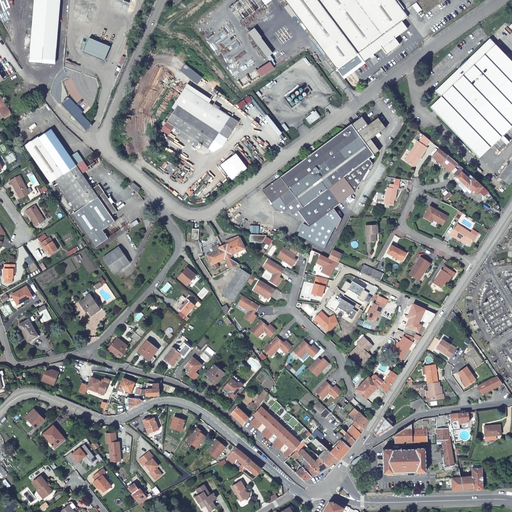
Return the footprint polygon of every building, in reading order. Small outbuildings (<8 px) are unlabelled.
[(54,63),(59,0),(27,0),(25,28),(32,29),(30,61),(54,63)] [(266,5),(262,0),(238,0),(229,7),(241,23),(266,5)] [(262,0),(266,5),(271,0),(285,0),(337,70),(338,69),(343,77),(345,75),(363,62),(382,48),(386,54),(400,44),(395,38),(408,28),(402,21),(408,17),(395,0),(262,0)] [(249,32),(267,57),(272,53),(253,29),(249,32)] [(481,159),(493,148),(511,129),(511,61),(491,40),(437,93),(442,98),(432,109),(481,159)] [(180,70),(197,84),(203,77),(185,63),(180,70)] [(385,71),(382,68),(373,75),(375,78),(385,71)] [(211,149),(222,133),(233,117),(211,103),(213,100),(203,93),(201,96),(190,89),(188,93),(184,98),(181,96),(178,101),(181,103),(169,122),(176,127),(211,149)] [(0,120),(2,124),(13,117),(0,95),(0,120)] [(61,103),(86,128),(91,123),(79,112),(82,110),(78,106),(77,108),(73,105),(75,103),(68,96),(61,103)] [(317,112),(307,119),(311,125),(321,118),(317,112)] [(233,117),(222,133),(230,139),(241,122),(233,117)] [(294,217),(297,219),(302,215),(307,222),(300,237),(326,250),(337,229),(339,230),(343,221),(334,211),(356,194),(374,165),(370,160),(380,152),(372,140),(387,129),(379,119),(369,127),(363,119),(264,192),(274,204),(276,203),(279,207),(277,209),(286,214),(290,210),(295,216),(294,217)] [(176,127),(169,122),(163,131),(170,136),(176,127)] [(25,145),(51,184),(55,181),(84,162),(77,152),(70,157),(52,129),(39,138),(38,136),(25,145)] [(511,129),(493,148),(499,156),(511,143),(511,129)] [(417,141),(404,160),(412,166),(419,156),(420,157),(427,147),(426,147),(430,141),(423,134),(418,141),(417,141)] [(450,174),(458,165),(440,149),(430,160),(433,163),(436,161),(441,166),(450,174)] [(55,181),(77,212),(98,198),(105,193),(99,185),(92,189),(83,175),(89,170),(84,162),(55,181)] [(511,184),(511,163),(501,178),(511,185),(511,184)] [(470,192),(474,195),(479,191),(484,187),(473,178),(470,181),(466,178),(470,175),(461,167),(454,176),(455,177),(453,179),(456,182),(459,185),(461,183),(465,187),(463,189),(468,193),(470,192)] [(12,186),(16,194),(18,193),(21,200),(30,195),(20,176),(9,182),(12,187),(12,186)] [(140,188),(133,183),(130,186),(138,191),(140,188)] [(387,188),(384,204),(393,205),(394,198),(395,197),(395,198),(397,189),(398,189),(399,185),(389,184),(388,188),(387,187),(387,188)] [(73,215),(96,248),(109,239),(103,231),(116,223),(112,217),(118,213),(112,205),(115,203),(111,198),(109,199),(105,193),(98,198),(77,212),(73,215)] [(444,197),(447,202),(453,198),(450,193),(444,197)] [(28,215),(36,227),(45,221),(35,206),(25,212),(27,216),(28,215)] [(447,217),(445,216),(430,207),(424,216),(423,217),(426,219),(431,223),(433,220),(434,219),(435,219),(437,220),(437,223),(442,226),(445,220),(447,217)] [(378,225),(366,226),(367,242),(375,242),(375,233),(378,234),(378,225)] [(468,244),(470,245),(476,237),(472,235),(471,234),(458,225),(455,230),(458,232),(455,237),(454,238),(458,240),(461,242),(462,240),(468,244)] [(226,244),(223,246),(229,258),(233,255),(232,254),(245,248),(239,236),(236,236),(225,241),(226,244)] [(44,249),(50,256),(58,251),(50,239),(40,245),(43,249),(44,249)] [(400,256),(404,258),(406,253),(395,247),(395,246),(391,244),(386,253),(398,260),(400,256)] [(229,258),(223,246),(219,248),(218,245),(212,248),(214,252),(206,256),(212,265),(215,270),(219,268),(217,263),(225,259),(225,260),(225,259),(230,268),(238,263),(229,258)] [(277,256),(292,266),(297,259),(294,257),(296,254),(284,246),(277,256)] [(103,258),(113,275),(129,263),(123,253),(119,247),(103,258)] [(341,254),(333,250),(329,258),(338,262),(341,254)] [(329,258),(321,254),(317,262),(322,265),(323,268),(321,272),(329,276),(333,268),(332,268),(333,266),(336,267),(338,262),(329,258)] [(269,280),(277,285),(282,277),(278,275),(280,271),(282,272),(284,268),(268,258),(263,266),(274,273),(269,280)] [(423,272),(424,273),(430,264),(420,258),(409,275),(413,277),(416,277),(420,279),(423,275),(422,275),(423,272)] [(363,265),(360,272),(367,275),(370,268),(363,265)] [(14,279),(14,271),(16,271),(16,266),(5,266),(4,279),(14,279)] [(445,283),(447,284),(451,277),(452,278),(452,277),(453,277),(455,274),(452,272),(445,267),(443,271),(442,270),(433,284),(441,289),(444,285),(445,283)] [(195,275),(187,268),(183,273),(179,278),(186,285),(195,275)] [(239,268),(222,295),(233,301),(250,274),(239,268)] [(370,268),(367,275),(372,277),(375,270),(370,268)] [(372,277),(380,281),(383,274),(375,270),(372,277)] [(327,279),(316,276),(311,293),(321,296),(323,289),(324,286),(325,287),(327,279)] [(259,279),(253,289),(268,298),(272,292),(270,290),(272,286),(259,279)] [(364,290),(365,288),(352,281),(351,283),(346,280),(341,289),(346,292),(348,288),(360,296),(358,299),(363,302),(369,293),(364,290)] [(27,290),(12,299),(18,309),(33,300),(27,290)] [(87,310),(92,317),(96,314),(95,312),(99,308),(91,296),(89,295),(85,298),(85,299),(79,304),(85,312),(87,310)] [(256,309),(259,305),(243,295),(237,303),(248,310),(244,317),(251,322),(256,314),(252,312),(255,308),(256,309)] [(352,309),(354,306),(342,298),(340,301),(335,298),(329,307),(334,310),(337,306),(349,314),(347,317),(352,320),(357,312),(352,309)] [(195,305),(188,299),(183,305),(185,306),(181,311),(186,315),(195,305)] [(385,304),(377,300),(375,304),(373,303),(366,318),(375,322),(377,316),(378,314),(379,315),(383,307),(384,308),(385,304)] [(424,309),(413,304),(406,317),(409,318),(405,325),(414,330),(417,323),(424,309)] [(321,311),(314,318),(328,332),(337,322),(334,315),(327,319),(326,317),(327,317),(321,311)] [(260,319),(247,333),(254,339),(263,330),(270,336),(276,330),(269,323),(266,326),(263,323),(264,322),(260,319)] [(21,326),(29,342),(39,337),(30,321),(21,326)] [(354,342),(356,344),(363,337),(365,336),(362,333),(354,342)] [(276,335),(263,349),(270,356),(279,346),(286,352),(292,346),(285,340),(282,343),(279,340),(280,339),(276,335)] [(363,337),(356,344),(357,346),(350,354),(351,355),(362,365),(370,356),(366,352),(373,345),(363,337)] [(128,347),(117,338),(109,348),(120,357),(128,347)] [(451,357),(455,350),(449,346),(450,344),(442,338),(437,347),(445,352),(444,353),(451,357)] [(303,339),(293,350),(300,357),(307,351),(313,357),(319,350),(312,344),(310,347),(306,344),(307,343),(303,339)] [(153,345),(147,340),(138,352),(149,361),(157,351),(152,347),(153,345)] [(191,348),(185,344),(178,352),(173,348),(164,359),(172,366),(181,355),(184,357),(191,348)] [(308,368),(316,376),(329,362),(323,357),(321,360),(318,356),(308,368)] [(191,377),(201,365),(192,358),(185,367),(189,371),(186,374),(191,377)] [(224,373),(213,365),(206,374),(212,379),(210,381),(215,385),(224,373)] [(425,367),(428,384),(428,383),(438,382),(436,365),(425,367)] [(463,380),(467,386),(475,380),(466,367),(458,372),(463,380)] [(374,375),(373,374),(370,377),(378,385),(386,393),(397,375),(388,369),(385,374),(384,373),(377,368),(374,375)] [(54,385),(59,372),(53,370),(45,372),(42,381),(54,385)] [(370,377),(368,375),(356,388),(366,398),(378,385),(370,377)] [(475,386),(481,395),(498,386),(503,384),(497,376),(475,386)] [(101,380),(92,377),(89,385),(88,388),(104,395),(109,383),(103,381),(103,383),(100,382),(101,380)] [(124,390),(131,393),(135,383),(123,378),(118,390),(123,392),(124,390)] [(237,384),(231,379),(224,388),(230,392),(228,394),(233,397),(241,387),(243,385),(239,381),(237,384)] [(335,397),(341,391),(335,385),(333,387),(332,388),(328,385),(329,384),(326,380),(315,391),(322,398),(329,391),(335,397)] [(441,387),(440,382),(438,382),(428,383),(431,398),(433,397),(434,399),(445,398),(444,394),(442,394),(441,387)] [(84,383),(81,392),(86,393),(88,388),(89,385),(84,383)] [(261,402),(264,398),(268,393),(265,391),(254,404),(252,402),(247,408),(250,410),(253,408),(255,410),(261,402)] [(346,405),(348,402),(343,396),(337,404),(341,408),(345,403),(346,405)] [(130,409),(142,402),(139,399),(130,398),(130,409)] [(414,410),(426,404),(421,398),(411,404),(414,410)] [(324,406),(318,400),(312,406),(320,413),(325,407),(324,406)] [(348,402),(346,405),(342,409),(349,414),(354,408),(352,405),(348,402)] [(231,414),(243,425),(248,418),(237,407),(231,414)] [(250,424),(253,426),(266,412),(260,407),(253,415),(257,418),(256,419),(255,419),(254,419),(250,424)] [(364,428),(368,421),(354,408),(349,414),(354,419),(353,420),(356,422),(364,428)] [(36,411),(25,423),(32,430),(44,419),(36,411)] [(266,412),(253,426),(256,429),(260,424),(260,422),(264,425),(272,417),(266,412)] [(472,418),(471,412),(450,414),(452,427),(456,427),(455,420),(459,420),(459,424),(469,423),(469,419),(472,418)] [(377,436),(395,425),(385,414),(373,432),(377,436)] [(149,418),(143,420),(149,434),(159,429),(154,417),(150,419),(149,418)] [(272,417),(264,425),(268,429),(268,430),(267,430),(266,429),(261,434),(264,437),(277,422),(272,417)] [(418,419),(393,435),(395,443),(402,443),(402,449),(393,449),(383,449),(384,473),(394,473),(394,472),(415,472),(426,472),(425,447),(415,448),(415,449),(406,449),(406,443),(428,442),(428,435),(433,435),(433,432),(435,432),(434,417),(418,419)] [(184,421),(174,418),(171,427),(182,431),(184,421)] [(277,422),(264,437),(267,440),(272,435),(271,434),(271,433),(272,432),(276,435),(283,427),(277,422)] [(347,433),(355,441),(361,433),(364,428),(356,422),(348,431),(345,427),(343,430),(347,433)] [(499,424),(484,426),(485,436),(497,435),(500,435),(499,424)] [(53,426),(43,434),(54,447),(64,439),(61,434),(60,435),(53,426)] [(283,427),(276,435),(279,439),(279,440),(278,440),(277,439),(273,444),(275,447),(289,433),(283,427)] [(201,432),(197,428),(187,440),(197,447),(205,437),(200,433),(201,432)] [(448,428),(436,429),(437,440),(442,440),(442,443),(444,457),(442,457),(443,464),(445,464),(445,466),(453,464),(450,440),(448,440),(448,436),(448,428)] [(316,430),(312,435),(315,438),(318,441),(322,436),(316,430)] [(336,435),(340,438),(350,447),(355,441),(347,433),(345,435),(340,431),(336,435)] [(106,444),(109,443),(111,462),(120,461),(120,454),(120,451),(119,442),(116,442),(115,433),(105,434),(106,444)] [(294,438),(289,433),(275,447),(279,450),(283,445),(282,444),(282,443),(283,442),(287,446),(294,438)] [(300,443),(294,438),(287,446),(291,449),(290,450),(289,450),(288,449),(284,454),(287,457),(300,443)] [(321,444),(318,441),(315,438),(311,442),(316,447),(317,445),(324,451),(319,457),(328,466),(338,460),(328,451),(321,444)] [(340,438),(328,451),(338,460),(350,447),(340,438)] [(215,441),(207,451),(216,458),(225,448),(215,441)] [(303,442),(296,451),(298,453),(301,449),(306,445),(303,442)] [(85,456),(89,461),(94,457),(84,444),(72,454),(71,452),(64,457),(69,464),(76,459),(77,462),(85,456)] [(251,460),(235,447),(226,458),(232,462),(235,458),(236,459),(243,464),(240,466),(239,468),(242,471),(245,467),(251,460)] [(328,466),(319,457),(315,454),(313,456),(317,461),(315,462),(301,449),(298,453),(299,453),(309,463),(318,472),(328,466)] [(149,451),(139,460),(144,466),(145,465),(151,472),(149,473),(155,480),(159,477),(156,474),(159,471),(156,468),(158,466),(152,459),(154,458),(149,451)] [(353,461),(351,463),(357,466),(368,458),(365,453),(353,461)] [(233,463),(239,468),(240,466),(243,464),(236,459),(233,463)] [(256,476),(261,469),(251,460),(245,467),(256,476)] [(303,469),(312,477),(318,472),(309,463),(303,469)] [(296,471),(294,472),(304,481),(312,477),(303,469),(302,467),(297,472),(296,471)] [(473,490),(483,489),(482,467),(471,468),(471,475),(460,476),(450,477),(451,490),(462,490),(463,490),(463,489),(473,488),(473,490)] [(110,487),(106,481),(101,476),(103,475),(105,473),(102,469),(92,477),(95,480),(92,482),(97,488),(99,487),(100,489),(103,493),(110,487)] [(46,483),(41,476),(32,482),(38,490),(37,490),(44,499),(53,491),(49,486),(46,483)] [(232,487),(241,502),(245,499),(248,500),(249,496),(250,493),(247,493),(246,492),(244,490),(245,489),(241,482),(232,487)] [(133,484),(129,487),(133,493),(131,495),(138,504),(149,495),(148,493),(146,495),(143,492),(139,488),(138,489),(133,484)] [(204,485),(196,490),(199,495),(195,497),(199,503),(202,500),(206,506),(207,505),(211,511),(216,507),(212,501),(217,498),(213,493),(210,495),(204,485)] [(270,503),(278,498),(275,494),(268,499),(270,503)] [(340,511),(343,507),(333,501),(329,502),(322,511),(340,511)]
